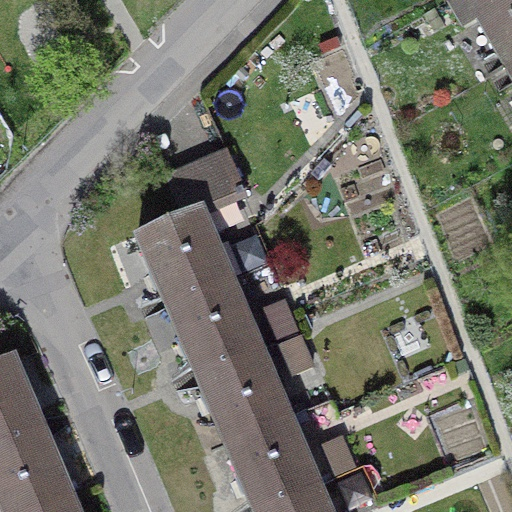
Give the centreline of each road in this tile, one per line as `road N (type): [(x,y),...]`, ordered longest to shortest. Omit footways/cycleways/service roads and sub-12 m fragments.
road 1 (residential): [(7,223),(131,511)]
road 2 (residential): [(7,223),(224,0)]
